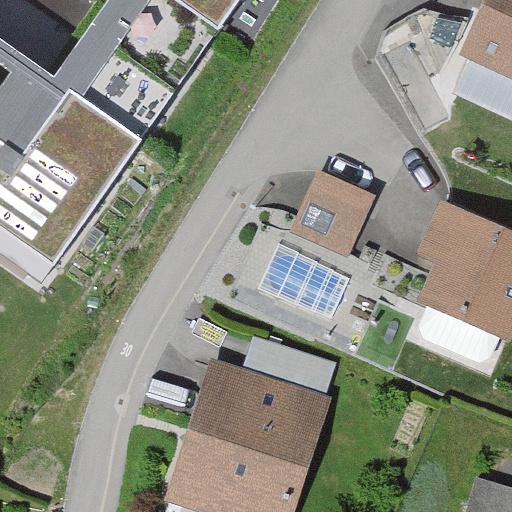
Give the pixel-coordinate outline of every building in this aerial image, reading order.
[(0,229),(53,267),(141,142),(123,130),(156,83),(171,94),(239,0),(133,0),(21,160),(0,145),(0,229)] [(511,0),(493,0),(470,51),(511,70),(511,0)] [(367,201),(320,181),(298,232),(344,252),(367,201)] [(489,358),(511,308),(511,238),(444,209),(425,252),(447,261),(420,328),(424,339),(478,362),(489,358)] [(255,340),(244,377),(320,401),(332,365),(255,340)] [(244,377),(214,367),(172,496),(221,511),(288,511),(324,403),(320,401),(244,377)] [(511,511),(511,487),(477,478),(466,511),(511,511)]
